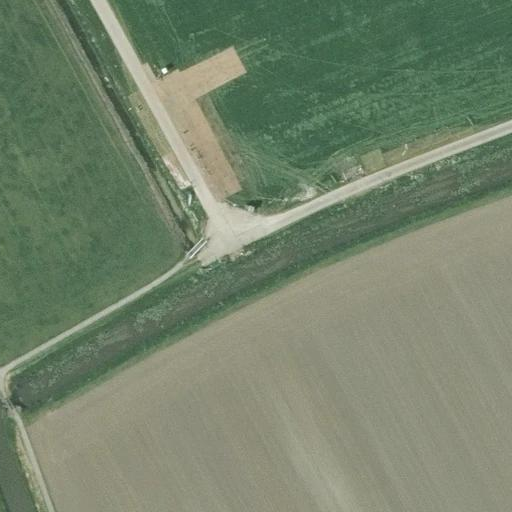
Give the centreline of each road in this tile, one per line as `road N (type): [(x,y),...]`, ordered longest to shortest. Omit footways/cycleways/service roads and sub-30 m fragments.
road 1 (unclassified): [(237,246),(511,130)]
road 2 (unclassified): [(237,246),(102,0)]
